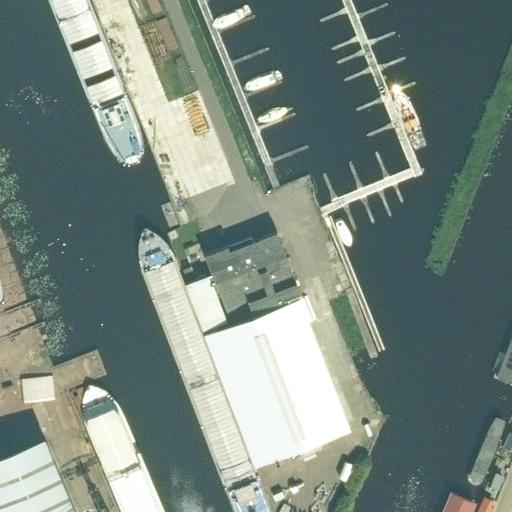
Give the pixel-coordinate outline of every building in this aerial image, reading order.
[(74,47),(104,125),(125,116),(97,39),(74,47)] [(131,130),(108,138),(138,216),(159,207),(131,130)] [(212,270),(215,280),(230,317),(235,315),(289,294),(299,290),(276,229),(226,248),(225,246),(205,254),(212,270)] [(215,280),(212,270),(185,280),(203,327),(230,317),(215,280)] [(236,317),(214,325),(264,457),(341,428),(289,294),(235,315),(236,317)] [(511,332),(495,377),(511,383),(511,332)] [(467,484),(482,490),(509,422),(494,416),(467,484)] [(77,511),(47,439),(0,457),(0,511),(77,511)] [(450,493),(442,511),(472,511),(476,503),(450,493)]
